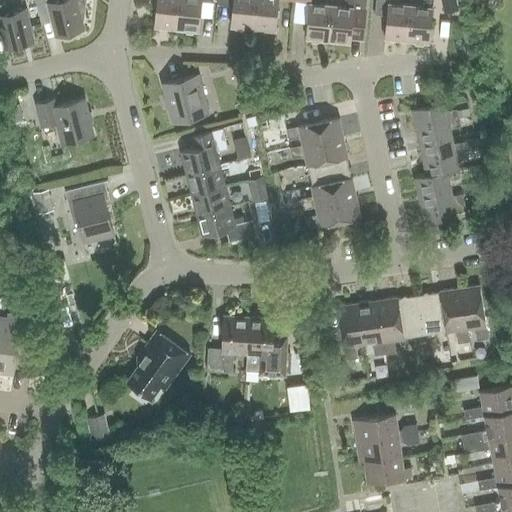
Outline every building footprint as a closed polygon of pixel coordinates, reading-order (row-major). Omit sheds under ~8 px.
[(57,36),(82,29),(85,0),(34,0),(41,23),(53,20),(57,36)] [(156,0),(154,27),(176,29),(178,0),(156,0)] [(178,0),(176,29),(198,32),(201,1),(213,3),(212,0),(178,0)] [(233,0),(230,27),(252,29),(255,0),(233,0)] [(255,0),(252,29),(274,31),(277,0),(286,0),(293,1),(293,0),(255,0)] [(305,38),(327,41),(331,5),(319,4),(318,0),(293,0),(293,1),(309,2),(305,38)] [(344,0),(344,7),(331,5),(327,41),(350,43),(350,35),(362,36),(365,9),(365,8),(365,0),(344,0)] [(384,39),(406,41),(410,5),(397,4),(397,0),(376,0),(375,8),(387,10),(384,39)] [(423,0),(422,6),(410,5),(406,41),(428,43),(432,0),(423,0)] [(6,48),(32,42),(23,8),(7,12),(5,3),(0,4),(0,33),(2,33),(6,48)] [(172,122),(207,113),(197,74),(162,83),(172,122)] [(61,143),(93,135),(83,98),(55,105),(53,98),(36,103),(42,126),(56,123),(61,143)] [(239,113),(251,111),(249,99),(238,101),(239,113)] [(415,127),(458,117),(456,108),(446,110),(444,102),(411,109),(415,127)] [(8,123),(23,119),(19,104),(4,108),(8,123)] [(302,145),(343,136),(339,117),(297,126),(286,129),(288,139),(300,137),(302,145)] [(458,117),(415,127),(418,143),(451,136),(450,128),(460,126),(458,117)] [(185,172),(219,164),(216,151),(227,148),(222,127),(190,136),(193,147),(180,151),(185,172)] [(343,136),(302,145),(290,147),(292,158),(304,156),(306,166),(307,166),(346,157),(347,157),(343,136)] [(451,136),(418,143),(422,159),(465,150),(463,141),(453,143),(451,136)] [(414,179),(457,170),(459,169),(457,161),(467,159),(465,150),(422,159),(425,175),(414,178),(414,179)] [(346,157),(307,166),(312,185),(350,177),(346,157)] [(224,184),(219,164),(185,172),(191,193),(224,184)] [(417,195),(450,188),(449,180),(459,178),(457,170),(414,179),(417,195)] [(252,200),(266,196),(261,175),(247,179),(252,200)] [(351,177),(350,177),(312,185),(310,186),(312,196),(301,198),(303,209),(315,206),(356,198),(351,177)] [(83,242),(114,235),(105,200),(109,199),(104,180),(64,190),(73,224),(78,222),(83,242)] [(191,193),(196,214),(230,205),(224,184),(191,193)] [(421,211),(464,202),(462,193),(452,195),(450,188),(417,195),(421,211)] [(53,209),(48,189),(33,192),(39,213),(53,209)] [(356,198),(315,206),(317,214),(305,217),(307,228),(319,225),(319,226),(360,217),(356,198)] [(464,202),(421,211),(425,228),(458,221),(456,213),(466,211),(464,202)] [(233,218),(230,205),(196,214),(201,236),(225,230),(229,241),(256,234),(252,219),(244,221),(242,215),(233,218)] [(8,280),(0,278),(0,292),(6,294),(8,280)] [(460,288),(466,329),(474,328),(476,340),(487,338),(485,326),(486,326),(479,285),(460,288)] [(439,292),(445,331),(445,332),(455,331),(457,343),(468,341),(466,329),(460,288),(439,291),(439,292)] [(418,295),(424,334),(445,331),(439,292),(418,295)] [(398,298),(404,337),(424,334),(418,295),(398,298)] [(377,300),(385,353),(395,352),(393,340),(404,338),(404,337),(398,298),(397,297),(377,300)] [(357,303),(363,344),(372,343),(374,355),(385,353),(377,300),(357,303)] [(363,344),(357,303),(337,306),(343,347),(345,359),(356,358),(354,346),(363,344)] [(0,317),(0,372),(13,374),(22,317),(6,315),(6,318),(0,317)] [(233,353),(246,353),(248,317),(223,315),(221,348),(207,347),(206,371),(232,372),(233,353)] [(258,374),(284,375),(286,335),(272,335),(273,318),(248,317),(246,353),(245,371),(258,372),(258,374)] [(165,388),(189,354),(156,330),(136,357),(137,363),(139,363),(126,380),(150,398),(160,385),(165,388)] [(426,345),(416,347),(419,360),(428,358),(426,345)] [(349,382),(346,362),(333,364),(336,384),(349,382)] [(289,408),(310,404),(306,380),(285,384),(289,408)] [(479,417),(484,416),(511,410),(511,384),(479,391),(482,406),(463,410),(465,419),(479,417)] [(461,435),(462,444),(511,434),(511,410),(484,416),(486,430),(461,435)] [(86,417),(92,441),(110,436),(104,413),(86,417)] [(355,442),(417,433),(416,423),(404,425),(400,429),(397,430),(395,414),(352,420),(355,442)] [(419,443),(417,433),(355,442),(358,463),(363,463),(401,457),(399,441),(402,441),(407,444),(419,443)] [(490,448),(493,463),(511,458),(511,434),(462,444),(464,453),(490,448)] [(401,457),(363,463),(366,483),(412,477),(410,467),(403,468),(401,457)] [(493,488),(498,487),(511,484),(511,458),(493,463),(495,477),(477,480),(479,490),(493,487),(493,488)] [(474,505),(475,511),(487,511),(511,507),(511,484),(498,487),(500,500),(474,505)]
